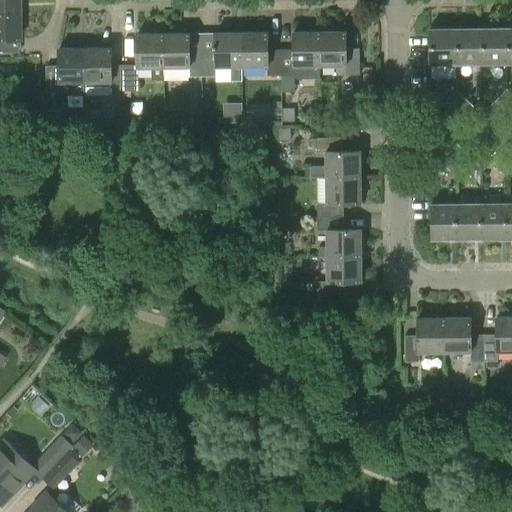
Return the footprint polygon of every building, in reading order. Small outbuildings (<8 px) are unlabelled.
[(0,0),(0,12),(15,12),(15,0),(0,0)] [(16,38),(15,12),(0,12),(0,52),(1,52),(1,39),(16,38)] [(507,63),(507,27),(481,28),(482,64),(507,63)] [(429,65),(457,64),(457,28),(429,29),(429,37),(429,65)] [(482,64),(481,28),(457,28),(457,64),(482,64)] [(265,31),(239,32),(239,65),(265,65),(265,75),(278,75),(278,49),(265,49),(265,31)] [(291,49),(278,49),(278,75),(279,91),(291,91),(291,77),(318,77),(317,65),(317,31),(291,31),(291,49)] [(343,31),(317,31),(317,65),(344,64),(344,74),(356,74),(356,48),(343,48),(343,31)] [(186,32),(160,33),(161,76),(165,78),(182,78),(186,75),(200,75),(200,50),(186,50),(186,32)] [(239,80),(239,65),(239,32),(213,32),(213,50),(200,50),(200,75),(213,75),(213,66),(228,66),(228,80),(239,80)] [(161,78),(161,76),(160,33),(134,33),(135,68),(124,68),(124,91),(138,91),(137,67),(149,67),(149,79),(161,78)] [(83,96),(83,82),(83,47),(57,48),(57,65),(44,65),(44,91),(58,91),(58,96),(83,96)] [(109,47),(83,47),(83,82),(110,81),(110,91),(124,91),(124,68),(109,68),(109,47)] [(493,106),(501,114),(511,102),(511,92),(509,89),(493,106)] [(441,107),(449,115),(467,98),(459,90),(441,107)] [(475,107),(467,98),(449,115),(457,124),(475,107)] [(511,118),(511,102),(501,114),(508,122),(511,118)] [(45,127),(63,127),(63,124),(62,110),(45,111),(45,124),(45,127)] [(364,110),(364,122),(375,122),(375,110),(364,110)] [(211,113),(203,113),(203,124),(214,124),(214,117),(211,113)] [(314,151),(323,150),(323,167),(311,167),(311,176),(358,176),(357,150),(340,150),(340,137),(314,137),(314,151)] [(459,143),(449,153),(466,170),(476,160),(459,143)] [(511,146),(509,143),(499,153),(511,165),(511,146)] [(458,178),(466,170),(449,153),(442,161),(458,178)] [(508,177),(511,173),(511,165),(499,153),(492,160),(508,177)] [(341,202),(358,202),(358,176),(311,176),(311,178),(324,178),(324,203),(315,203),(315,216),(341,216),(341,202)] [(510,238),(509,202),(484,203),(484,239),(510,238)] [(431,239),(459,239),(458,203),(431,203),(431,239)] [(484,239),(484,203),(458,203),(459,239),(484,239)] [(358,229),(341,229),(341,216),(315,216),(315,229),(324,229),(324,247),(317,247),(317,255),(324,254),(358,254),(358,229)] [(342,281),(359,281),(358,254),(324,254),(324,281),(316,281),(316,294),(342,294),(342,281)] [(496,361),(496,350),(511,349),(511,315),(494,316),(494,333),(481,334),(482,370),(484,370),(484,361),(496,361)] [(442,317),(442,350),(470,350),(471,370),(482,370),(481,334),(468,334),(468,316),(442,317)] [(417,362),(417,351),(442,350),(442,317),(416,317),(417,334),(404,334),(404,362),(417,362)] [(73,442),(81,433),(72,424),(63,433),(73,442)] [(91,443),(83,435),(72,447),(80,454),(91,443)] [(43,455),(54,465),(66,451),(72,446),(61,436),(43,455)] [(15,452),(9,459),(0,450),(0,502),(2,504),(7,499),(34,469),(15,452)] [(66,451),(54,465),(43,476),(54,486),(77,462),(66,451)] [(36,500),(38,503),(29,511),(66,511),(44,491),(36,500)]
